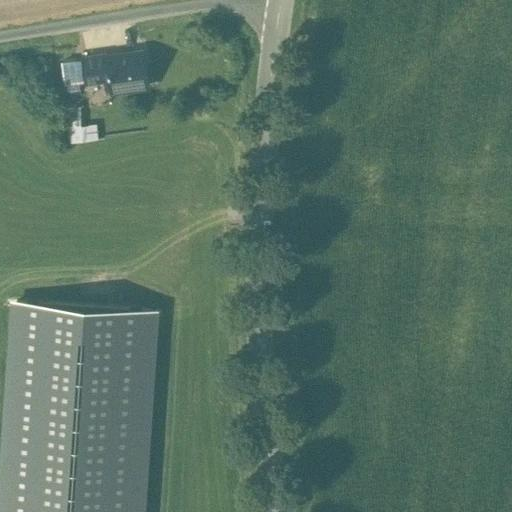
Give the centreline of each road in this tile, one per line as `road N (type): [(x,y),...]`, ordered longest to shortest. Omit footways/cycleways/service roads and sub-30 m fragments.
road 1 (tertiary): [(277,0),(259,241),(274,511)]
road 2 (residential): [(0,37),(248,0)]
